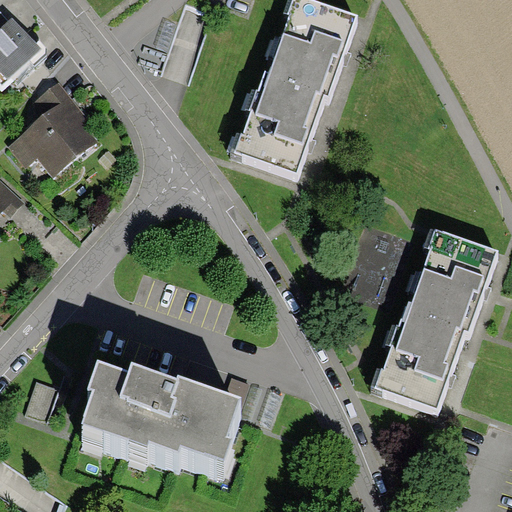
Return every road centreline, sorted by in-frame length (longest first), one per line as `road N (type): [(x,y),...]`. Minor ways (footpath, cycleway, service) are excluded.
road 1 (residential): [(376,511),(287,323),(185,173)]
road 2 (residential): [(185,173),(0,365)]
road 3 (track): [(511,221),(386,0)]
road 4 (residential): [(185,173),(51,0)]
